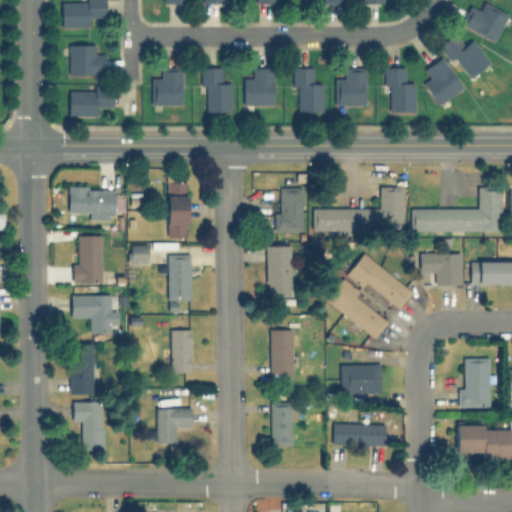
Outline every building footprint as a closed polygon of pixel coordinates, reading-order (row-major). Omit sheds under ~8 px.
[(59,0),(59,26),(88,26),(88,15),(104,15),(104,0),(59,0)] [(459,26),(493,39),(504,10),(482,2),(479,10),(467,5),(459,26)] [(487,60),(468,37),(461,42),(453,32),(437,45),(465,79),(487,60)] [(67,43),(67,74),(103,73),(103,53),(93,53),(93,43),(67,43)] [(420,83),(437,103),(460,84),(438,56),(422,69),(428,76),(420,83)] [(179,103),(179,66),(159,66),(159,77),(149,77),(149,103),(179,103)] [(219,66),(200,66),(200,111),(228,111),(228,79),(219,79),(219,66)] [(291,111),(320,111),(320,78),(311,78),(311,66),(291,66),(291,111)] [(362,103),(362,66),(343,66),(343,78),(333,78),(333,103),(362,103)] [(411,110),(411,78),(401,78),(401,66),(382,66),(382,110),(411,110)] [(271,103),(271,67),(252,67),(252,78),(241,78),(241,103),(271,103)] [(109,105),(109,87),(66,87),(66,115),(96,115),(96,105),(109,105)] [(184,181),(165,181),(165,236),(184,236),(184,181)] [(66,185),(66,217),(112,217),(112,185),(66,185)] [(274,230),(300,230),(300,185),(274,185),(274,230)] [(400,229),(401,185),(377,185),(377,207),(310,207),(310,229),(400,229)] [(499,185),(474,185),(474,207),(409,207),(409,229),(499,229),(499,185)] [(99,233),(71,233),(71,281),(99,281),(99,233)] [(145,261),(146,244),(127,244),(126,261),(145,261)] [(288,244),(264,244),(264,294),(288,294),(288,244)] [(458,251),(417,251),(417,272),(431,272),(431,282),(458,282),(458,251)] [(395,308),(409,289),(360,252),(345,271),(395,308)] [(187,297),(187,253),(165,253),(165,297),(187,297)] [(511,260),(467,260),(467,282),(511,282),(511,260)] [(323,299),(372,337),(387,318),(338,280),(323,299)] [(108,293),(69,293),(69,317),(88,317),(88,330),(108,330),(108,293)] [(168,370),(188,370),(188,328),(168,328),(168,370)] [(266,328),(266,371),(290,371),(290,328),(266,328)] [(91,391),(91,342),(68,342),(68,391),(91,391)] [(456,406),(487,406),(487,356),(461,356),(461,387),(456,387),(456,406)] [(377,391),(377,363),(337,362),(337,391),(377,391)] [(101,399),(70,399),(70,419),(79,419),(79,448),(101,448),(101,399)] [(268,443),(288,443),(288,401),(268,401),(268,443)] [(153,406),(153,441),(175,441),(175,428),(188,428),(188,406),(153,406)] [(511,419),(506,419),(506,425),(453,424),(453,450),(480,450),(480,459),(511,459),(511,419)] [(329,443),(381,443),(381,422),(329,422),(329,443)]
